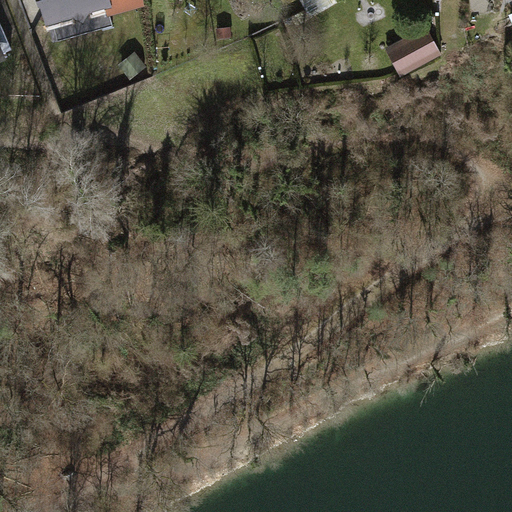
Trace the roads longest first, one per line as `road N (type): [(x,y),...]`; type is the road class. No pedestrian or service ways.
road 1 (track): [(48,89),(113,173),(405,136),(443,144),(478,174),(495,211)]
road 2 (track): [(164,437),(495,211)]
road 3 (track): [(58,511),(164,437)]
